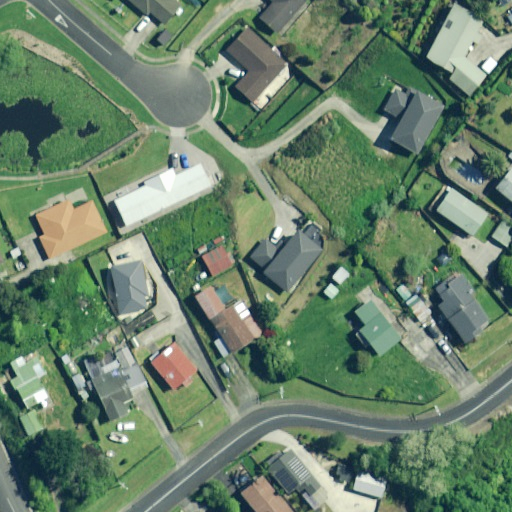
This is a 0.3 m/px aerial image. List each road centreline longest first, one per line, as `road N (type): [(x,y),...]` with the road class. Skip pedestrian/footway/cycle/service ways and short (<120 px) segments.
road 1 (residential): [(146,511),(245,432),(277,416),(378,431),(434,429),(511,380)]
road 2 (residential): [(183,101),(120,61),(60,0)]
